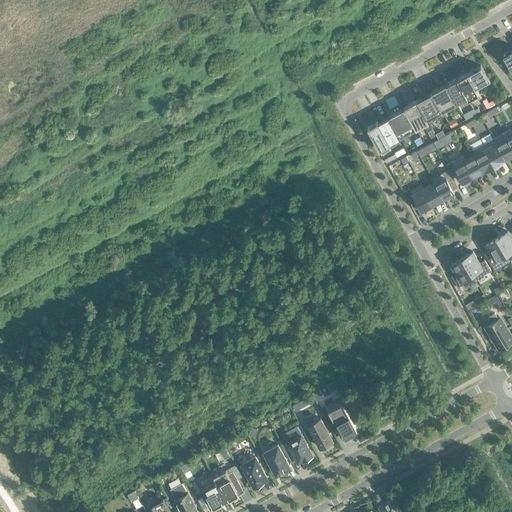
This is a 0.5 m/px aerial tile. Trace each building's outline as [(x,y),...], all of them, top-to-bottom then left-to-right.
[(511,48),(509,50),(510,51),(503,54),(504,55),(507,62),(508,62),(511,68),(511,48)] [(475,86),(488,79),(481,66),(467,73),(475,86)] [(457,79),(468,99),(470,103),(481,97),(475,86),(467,73),(457,79)] [(446,84),(456,102),(457,105),(468,99),(457,79),(446,84)] [(441,110),(456,102),(446,84),(445,85),(432,92),(431,92),(441,110)] [(431,92),(417,100),(427,118),(441,110),(431,92)] [(486,98),(482,100),(487,108),(491,106),(486,98)] [(404,107),(413,123),(416,128),(424,124),(427,131),(433,128),(417,100),(404,107)] [(392,114),(388,116),(397,132),(401,130),(409,125),(413,123),(404,107),(401,109),(392,114)] [(388,116),(378,122),(390,143),(400,137),(397,132),(388,116)] [(378,122),(367,127),(379,149),(390,144),(390,143),(378,122)] [(511,155),(511,147),(506,137),(496,143),(505,159),(511,155)] [(419,138),(415,140),(414,140),(417,146),(422,143),(419,138)] [(494,139),(483,144),(494,165),(505,159),(496,143),(494,139)] [(484,171),(494,165),(483,144),(472,150),(475,154),(484,171)] [(404,148),(395,153),(397,157),(406,152),(404,148)] [(387,163),(397,157),(395,154),(385,159),(387,163)] [(484,171),(475,154),(464,160),(473,176),(484,171)] [(451,175),(457,173),(462,182),(473,176),(464,160),(462,156),(446,165),(451,175)] [(432,178),(434,182),(443,199),(454,193),(443,172),(432,178)] [(443,199),(434,182),(423,188),(432,204),(443,199)] [(410,190),(412,194),(421,210),(432,204),(423,188),(421,184),(410,190)] [(404,191),(408,200),(413,198),(408,189),(404,191)] [(495,202),(475,215),(482,225),(501,212),(495,202)] [(511,239),(507,231),(496,238),(508,258),(510,261),(511,259),(511,239)] [(490,251),(485,254),(494,270),(510,261),(508,258),(496,238),(486,244),(490,251)] [(473,252),(462,258),(474,278),(475,280),(491,271),(483,258),(478,261),(473,252)] [(462,258),(451,264),(456,273),(451,276),(458,287),(463,284),(465,287),(476,281),(475,280),(474,278),(462,258)] [(497,297),(487,303),(490,309),(492,308),(496,309),(498,312),(504,309),(497,297)] [(466,305),(465,306),(468,311),(473,308),(470,303),(466,305)] [(472,313),(475,321),(485,317),(482,309),(472,313)] [(485,327),(499,350),(511,342),(511,338),(499,318),(498,319),(495,314),(488,317),(491,323),(485,327)] [(313,392),(317,400),(322,397),(318,389),(313,392)] [(295,411),(301,408),(298,402),(292,405),(295,411)] [(342,403),(328,411),(343,438),(357,430),(342,403)] [(331,444),(330,442),(333,441),(320,418),(308,424),(313,434),(313,435),(314,435),(315,437),(314,437),(315,437),(320,447),(323,446),(324,448),(331,444)] [(290,447),(285,450),(292,462),(297,459),(298,461),(303,458),(303,459),(312,455),(301,434),(288,442),(290,447)] [(474,452),(485,446),(482,439),(470,446),(474,452)] [(222,442),(216,445),(224,460),(230,456),(222,442)] [(265,452),(264,452),(265,453),(269,460),(269,461),(271,465),(272,466),(276,473),(276,474),(277,474),(289,467),(290,467),(289,466),(278,446),(278,445),(277,445),(265,452)] [(453,465),(458,462),(453,452),(448,454),(453,465)] [(255,457),(242,464),(254,486),(263,481),(262,480),(267,478),(255,457)] [(226,470),(213,477),(226,499),(229,497),(230,497),(231,499),(238,495),(237,493),(238,493),(237,491),(242,488),(233,472),(228,474),(226,470)] [(222,501),(226,499),(213,477),(215,480),(203,487),(207,495),(203,497),(208,507),(213,504),(214,506),(215,506),(216,507),(222,504),(221,502),(222,501)] [(182,483),(171,490),(176,499),(175,500),(182,511),(197,511),(195,506),(188,493),(187,493),(182,483)] [(194,495),(200,491),(197,486),(191,490),(194,495)] [(381,504),(379,505),(383,511),(401,511),(400,509),(399,507),(397,504),(396,502),(395,500),(393,497),(392,498),(391,499),(389,500),(387,501),(386,502),(385,502),(384,502),(384,503),(382,504),(382,503),(381,504)] [(151,505),(153,509),(155,508),(156,511),(170,511),(163,498),(151,505)]
